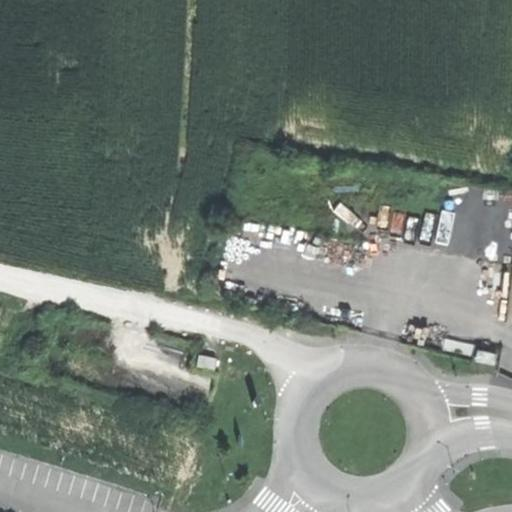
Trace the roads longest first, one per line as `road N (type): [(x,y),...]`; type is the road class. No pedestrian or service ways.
road 1 (track): [(312,384),(239,327),(0,270)]
road 2 (unclassified): [(409,381),(371,365),(350,366),(312,384),(298,401),(288,444),(293,465),(320,500),(354,511)]
